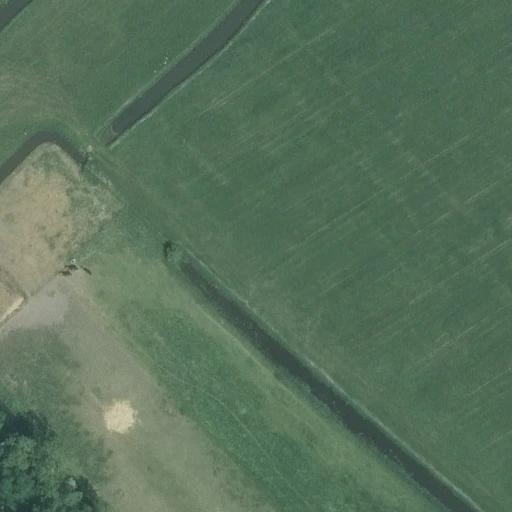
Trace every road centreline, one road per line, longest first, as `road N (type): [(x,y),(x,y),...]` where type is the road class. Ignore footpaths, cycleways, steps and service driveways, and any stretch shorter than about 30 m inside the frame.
road 1 (track): [(0,104),(73,129),(471,486)]
road 2 (track): [(0,224),(14,233),(47,290),(12,349),(47,390)]
road 3 (track): [(0,98),(120,0)]
